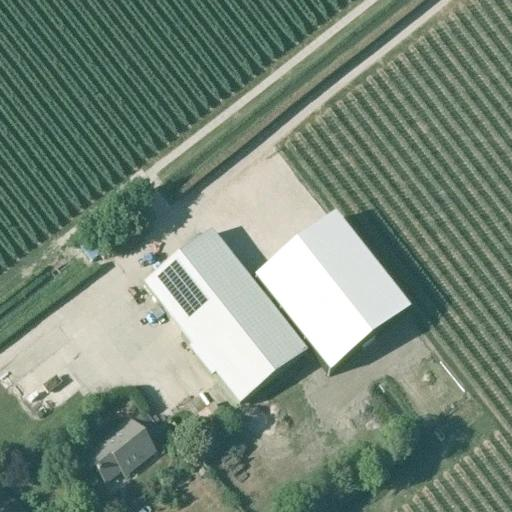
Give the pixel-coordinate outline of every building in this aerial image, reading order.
[(328,212),(248,272),(329,384),(408,322),(328,212)] [(147,288),(238,411),(307,360),(217,237),(147,288)] [(73,248),(86,269),(94,263),(81,243),(73,248)] [(190,442),(221,417),(212,406),(204,413),(195,401),(183,410),(192,422),(181,431),(190,442)] [(143,415),(133,423),(141,432),(151,425),(143,415)] [(85,462),(104,486),(119,474),(123,479),(152,455),(130,427),(85,462)]
